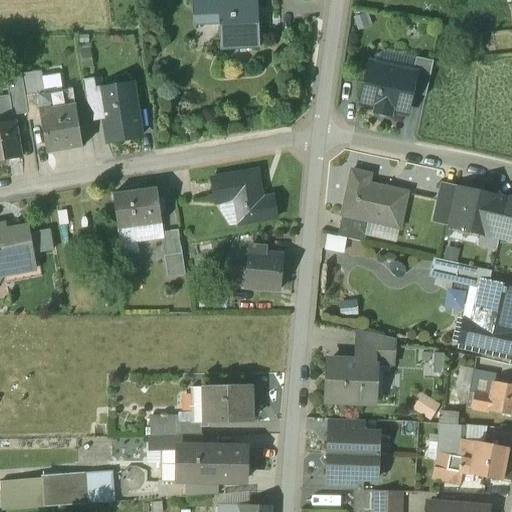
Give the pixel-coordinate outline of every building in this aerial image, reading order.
[(201,0),(201,6),(202,16),(219,15),(220,50),(257,49),(255,0),(201,0)] [(433,62),(415,58),(412,74),(413,75),(409,93),(425,97),(433,62)] [(412,74),(370,65),(362,104),(376,107),(375,113),(376,113),(377,112),(388,114),(387,116),(389,116),(390,110),(405,114),(409,93),(413,75),(412,74)] [(37,72),(21,75),(22,83),(24,97),(37,95),(41,94),(37,72)] [(100,81),(83,84),(89,120),(103,117),(104,117),(100,92),(102,92),(100,81)] [(22,83),(7,86),(9,98),(11,116),(13,116),(27,114),(24,97),(22,83)] [(102,92),(100,92),(104,117),(103,117),(107,142),(141,137),(133,87),(102,92)] [(72,89),(41,94),(37,95),(40,115),(75,109),(72,89)] [(37,95),(24,97),(27,114),(28,121),(40,119),(40,115),(37,95)] [(9,98),(0,99),(0,124),(14,122),(13,116),(11,116),(9,98)] [(40,115),(40,119),(46,154),(81,148),(75,109),(40,115)] [(0,124),(0,161),(20,158),(14,122),(0,124)] [(407,193),(368,185),(370,175),(351,171),(341,216),(342,216),(368,222),(398,229),(407,193)] [(260,200),(256,172),(210,180),(214,205),(231,202),(235,226),(275,219),(272,198),(260,200)] [(455,187),(441,184),(432,223),(446,226),(455,187)] [(471,190),(455,186),(455,187),(446,226),(460,229),(468,192),(470,192),(471,190)] [(157,189),(112,195),(117,230),(160,224),(161,224),(157,189)] [(470,192),(468,192),(460,229),(480,233),(477,243),(492,246),(494,237),(498,237),(498,234),(506,200),(470,192)] [(511,201),(506,200),(498,234),(511,236),(511,201)] [(368,222),(342,216),(337,237),(364,243),(368,222)] [(160,224),(117,230),(119,245),(162,239),(161,233),(160,224)] [(28,227),(6,231),(5,225),(0,225),(0,269),(34,263),(33,254),(29,234),(28,227)] [(48,230),(29,234),(33,254),(51,251),(48,230)] [(177,231),(161,233),(162,239),(164,257),(181,254),(177,231)] [(282,256),(265,255),(265,248),(249,247),(248,253),(245,276),(244,288),(279,291),(282,256)] [(184,273),(181,254),(164,257),(167,275),(184,273)] [(430,279),(453,284),(457,264),(434,259),(430,279)] [(490,272),(457,264),(453,284),(483,291),(484,283),(487,284),(490,272)] [(245,276),(232,275),(231,287),(244,288),(245,276)] [(511,289),(487,284),(484,283),(483,291),(478,314),(484,316),(482,325),(463,321),(458,343),(511,355),(511,289)] [(392,339),(357,332),(356,363),(375,363),(375,365),(391,365),(392,339)] [(356,363),(327,362),(326,401),(373,403),(375,365),(375,363),(356,363)] [(496,375),(473,371),(469,392),(474,393),(491,396),(493,382),(494,382),(496,375)] [(511,385),(494,382),(493,382),(491,396),(488,412),(511,416),(511,385)] [(249,386),(204,387),(204,388),(205,423),(250,422),(249,386)] [(204,388),(191,388),(191,423),(192,424),(201,424),(205,423),(204,388)] [(491,396),(474,393),(472,398),(470,409),(488,412),(491,396)] [(434,419),(440,402),(420,395),(414,412),(434,419)] [(457,414),(439,413),(438,425),(456,426),(457,426),(457,414)] [(177,417),(150,417),(150,436),(176,436),(201,435),(201,424),(192,424),(191,423),(177,423),(177,417)] [(362,421),(329,420),(328,432),(328,433),(362,434),(362,421)] [(456,426),(438,425),(438,437),(456,438),(456,426)] [(378,434),(362,434),(328,433),(328,432),(327,455),(377,457),(378,434)] [(201,435),(176,436),(177,448),(200,450),(201,448),(201,435)] [(176,436),(150,436),(150,450),(177,450),(177,448),(176,436)] [(506,450),(474,445),(471,461),(469,475),(501,481),(506,450)] [(231,449),(201,448),(200,450),(177,448),(177,450),(176,464),(176,465),(186,466),(186,483),(217,484),(218,484),(218,480),(245,481),(246,446),(231,447),(231,449)] [(377,457),(327,455),(327,478),(360,479),(376,479),(377,457)] [(471,461),(448,457),(447,460),(446,471),(460,474),(469,475),(471,461)] [(176,465),(176,464),(160,464),(160,483),(186,483),(186,466),(176,465)] [(460,474),(446,471),(445,474),(444,482),(458,485),(460,474)] [(445,474),(437,473),(436,481),(444,482),(445,474)] [(112,478),(89,479),(88,475),(42,478),(0,481),(0,482),(2,511),(44,508),(113,502),(112,478)] [(360,479),(327,478),(326,490),(360,491),(360,479)] [(217,484),(186,483),(186,497),(216,495),(217,484)] [(251,503),(250,492),(221,494),(222,504),(251,503)] [(399,511),(400,493),(375,492),(374,511),(399,511)] [(161,511),(161,502),(153,503),(153,511),(161,511)]
